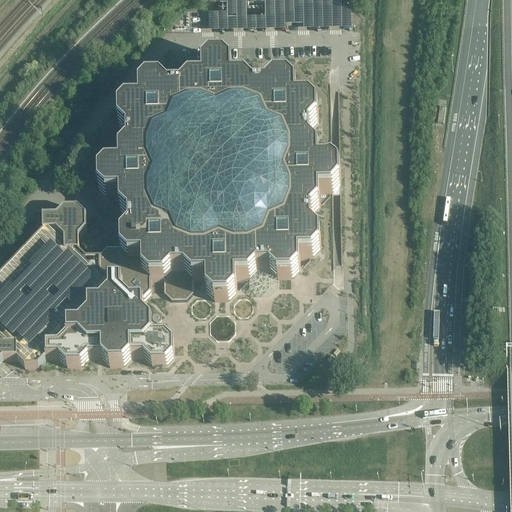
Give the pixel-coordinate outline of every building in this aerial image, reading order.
[(213,10),(224,0),(204,0),(205,0),(213,10)] [(321,250),(321,236),(319,236),(312,229),(312,215),(319,208),(320,208),(320,195),(333,195),(333,196),(340,196),(340,186),(341,186),(341,172),(340,172),(339,162),(332,162),(332,164),(319,164),(319,151),(318,152),(311,145),(310,130),(317,123),(318,123),(318,109),(317,109),(310,102),(310,101),(297,101),(297,88),(295,88),(288,81),(288,80),(274,80),(274,82),(267,89),(253,89),(246,82),(246,81),(233,81),(233,68),(231,68),(224,61),(224,60),(210,60),(210,61),(204,68),(202,68),(202,81),(189,82),(189,83),(182,90),(168,90),(161,83),(161,82),(147,83),(147,84),(140,91),(139,91),(139,104),(126,104),(126,106),(119,113),(118,113),(118,127),(119,127),(127,134),(127,148),(120,155),(119,155),(119,168),(106,169),(106,170),(99,177),(98,177),(98,191),(99,191),(107,198),(107,199),(120,199),(120,212),(121,212),(128,219),(129,233),(122,240),(120,240),(121,253),(108,253),(108,255),(101,262),(87,262),(79,255),(79,241),(86,234),(87,234),(87,220),(86,220),(79,213),(79,211),(64,212),(64,213),(58,220),(43,220),(44,235),(0,280),(0,366),(4,363),(18,362),(25,369),(25,370),(39,370),(39,369),(46,362),(60,362),(68,368),(68,370),(82,369),(82,368),(89,361),(103,361),(110,368),(110,369),(124,369),(124,367),(131,360),(145,360),(152,367),(152,368),(167,368),(167,367),(173,359),(175,359),(174,345),(173,345),(166,338),(166,337),(153,337),(153,324),(152,324),(151,323),(146,317),(144,317),(144,303),(151,296),(152,296),(152,283),(165,283),(165,282),(166,281),(167,281),(167,282),(168,282),(169,282),(170,282),(171,281),(172,280),(172,279),(172,278),(172,277),(172,276),(171,275),(172,275),(186,274),(193,281),(193,282),(206,282),(206,295),(208,295),(215,302),(215,303),(229,303),(229,302),(236,295),(237,294),(237,282),(250,281),(250,280),(257,273),(271,273),(278,279),(278,281),(292,280),(292,279),(299,272),(300,272),(300,259),(313,259),(313,258),(320,250),(321,250)] [(335,293),(335,294),(334,294),(334,295),(334,296),(334,297),(334,298),(335,299),(335,300),(336,301),(337,301),(339,301),(340,301),(341,300),(342,299),(343,298),(343,297),(343,296),(343,295),(342,295),(342,294),(342,293),(341,293),(340,292),(339,292),(338,292),(337,292),(336,292),(335,293)] [(315,365),(314,335),(314,321),(313,304),(265,305),(265,323),(209,325),(193,325),(194,337),(194,367),(315,365)] [(338,306),(320,306),(321,348),(339,348),(338,306)] [(161,327),(160,327),(159,327),(158,327),(157,327),(156,328),(155,329),(155,330),(154,330),(154,331),(154,332),(155,333),(155,334),(156,335),(157,336),(158,336),(159,336),(160,336),(161,335),(162,334),(163,334),(163,333),(163,332),(163,331),(163,330),(163,329),(162,328),(161,328),(161,327)]
